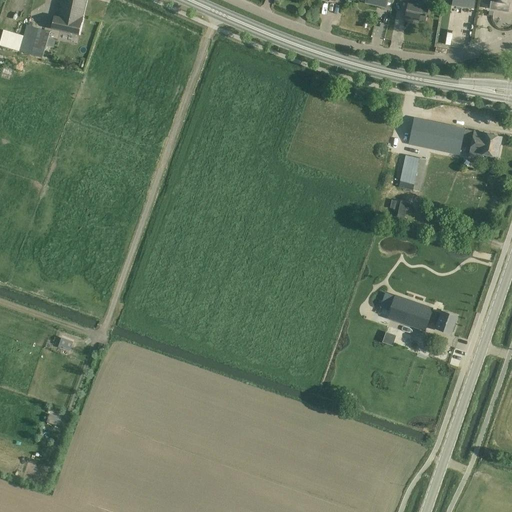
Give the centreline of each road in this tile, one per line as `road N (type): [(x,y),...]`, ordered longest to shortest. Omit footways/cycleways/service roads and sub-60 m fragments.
road 1 (track): [(218,14),(104,334),(0,305)]
road 2 (residential): [(511,40),(450,59),(421,58),(316,34),(232,0)]
road 3 (secondary): [(445,86),(283,44),(188,0)]
road 4 (tertiary): [(429,511),(511,261)]
